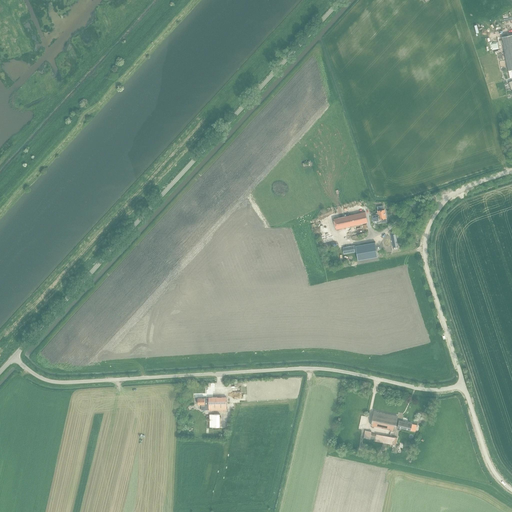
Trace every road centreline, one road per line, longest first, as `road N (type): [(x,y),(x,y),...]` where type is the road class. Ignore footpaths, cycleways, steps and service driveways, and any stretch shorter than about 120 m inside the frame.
road 1 (unclassified): [(14,358),(341,0)]
road 2 (unclassified): [(463,385),(435,390),(311,366),(58,382),(14,358)]
road 3 (unclassified): [(463,385),(427,267),(427,229),(450,194),(511,171)]
road 4 (track): [(311,366),(278,511)]
